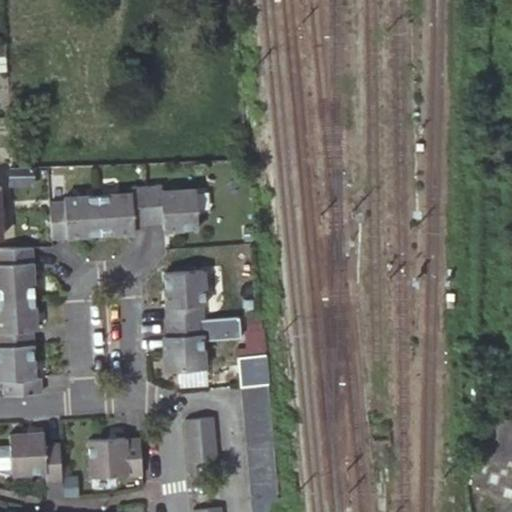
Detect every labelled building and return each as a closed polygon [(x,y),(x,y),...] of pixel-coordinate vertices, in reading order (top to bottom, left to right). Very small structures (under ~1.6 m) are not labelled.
[(35,182),(35,166),(13,167),(10,167),(10,183),(35,182)] [(162,186),(146,187),(148,221),(163,220),(164,229),(199,227),(196,188),(163,190),(162,186)] [(131,192),(98,195),(100,234),(135,232),(134,222),(148,221),(146,187),(131,188),(131,192)] [(64,201),(51,202),(53,237),(100,234),(98,195),(64,196),(64,201)] [(0,245),(0,380),(5,380),(5,394),(40,392),(40,376),(35,376),(32,329),(36,329),(31,246),(31,245),(0,245)] [(167,320),(202,318),(201,304),(206,304),(204,269),(164,271),(167,320)] [(261,317),(248,318),(250,337),(262,336),(261,317)] [(202,318),(167,320),(168,335),(162,335),(165,370),(205,367),(202,318)] [(468,379),(467,401),(475,401),(476,379),(468,379)] [(255,511),(284,511),(268,383),(240,386),(255,511)] [(213,415),(184,417),(188,459),(217,457),(213,415)] [(61,478),(59,443),(45,444),(44,431),(9,433),(11,473),(45,471),(46,478),(61,478)] [(141,473),(139,438),(125,439),(125,436),(88,439),(90,475),(141,473)] [(61,481),(50,482),(51,497),(63,497),(61,481)] [(63,497),(74,496),(73,481),(61,481),(63,497)]
